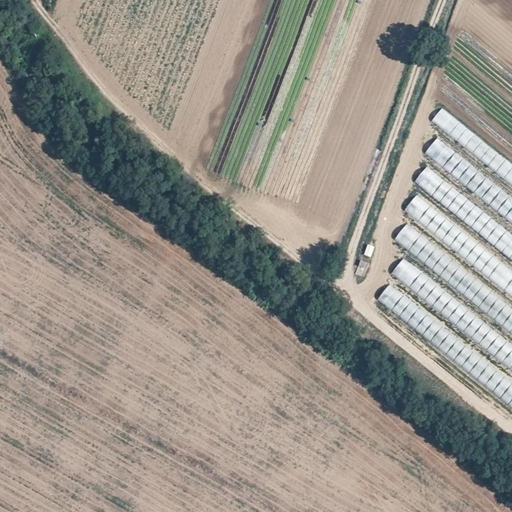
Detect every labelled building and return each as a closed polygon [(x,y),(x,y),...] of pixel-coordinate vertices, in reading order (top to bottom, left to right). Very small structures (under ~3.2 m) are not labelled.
[(460,144),(471,132),(443,108),(432,120),(460,144)] [(511,164),(467,130),(458,142),(511,183),(511,164)] [(454,154),(444,168),(501,210),(511,196),(454,154)] [(511,234),(444,183),(433,197),(511,257),(511,234)] [(511,269),(415,197),(404,212),(503,285),(508,279),(506,278),(511,269)] [(395,239),(472,298),(483,284),(405,225),(395,239)] [(365,256),(372,257),(375,246),(367,244),(365,256)] [(354,275),(363,278),(368,264),(359,261),(354,275)] [(420,274),(411,287),(459,322),(468,310),(420,274)] [(378,300),(435,340),(445,326),(388,286),(378,300)]
